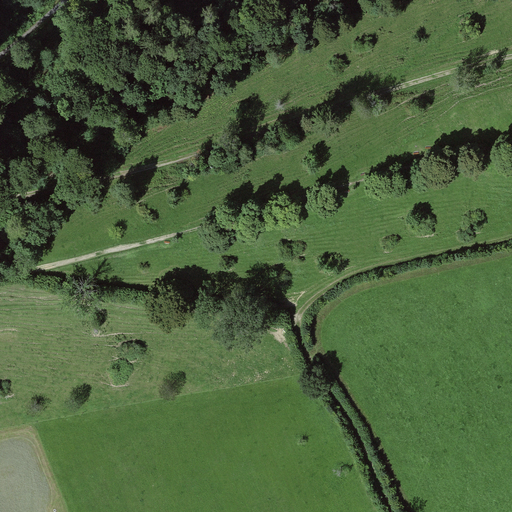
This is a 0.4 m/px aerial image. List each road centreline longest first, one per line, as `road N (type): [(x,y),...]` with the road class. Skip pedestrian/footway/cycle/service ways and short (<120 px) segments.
road 1 (track): [(0,201),(154,165),(511,56)]
road 2 (track): [(394,511),(295,319),(337,279),(511,238)]
